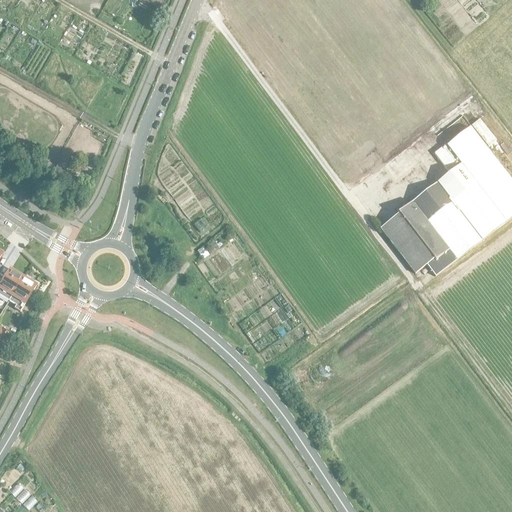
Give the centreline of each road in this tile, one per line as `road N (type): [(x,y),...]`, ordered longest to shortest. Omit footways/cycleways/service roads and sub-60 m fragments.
road 1 (track): [(194,7),(214,18),(511,413)]
road 2 (tertiary): [(349,511),(253,379),(195,324),(131,283)]
road 3 (tertiary): [(116,244),(149,115),(197,0)]
road 4 (tertiary): [(0,453),(94,292)]
